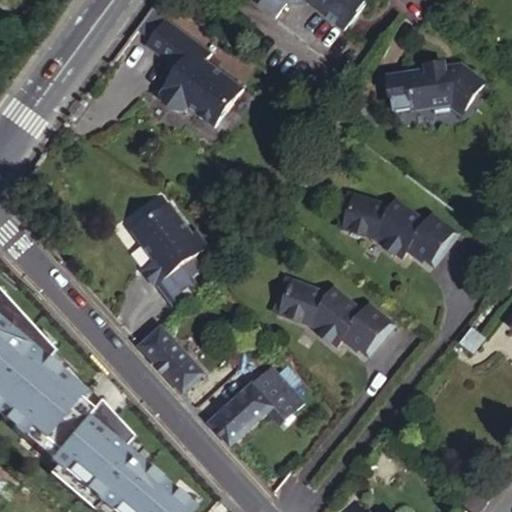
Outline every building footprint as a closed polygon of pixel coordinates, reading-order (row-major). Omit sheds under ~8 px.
[(361,0),(266,0),(276,7),(281,0),(322,0),(348,18),(361,0)] [(205,58),(211,50),(166,16),(146,42),(171,61),(174,63),(176,61),(182,65),(175,73),(160,91),(164,100),(174,107),(184,109),(187,105),(213,125),(242,86),(205,58)] [(453,70),(452,60),(412,65),(416,98),(433,97),(434,104),(453,103),(452,94),(453,93),(460,98),(468,105),(489,76),(468,59),(460,69),(453,70)] [(468,59),(452,60),(453,70),(460,69),(468,59)] [(175,73),(182,65),(176,61),(174,63),(171,61),(167,67),(175,73)] [(452,94),(453,103),(455,102),(463,110),(468,105),(460,98),(453,93),(452,94)] [(342,227),(353,193),(348,191),(338,225),(342,227)] [(431,264),(455,231),(430,213),(424,221),(392,199),(387,206),(353,193),(342,227),(379,240),(378,242),(384,246),(382,248),(393,255),(394,253),(399,257),(405,249),(407,246),(421,257),(431,264)] [(192,255),(206,244),(194,228),(190,232),(166,201),(130,230),(153,260),(142,269),(154,285),(156,284),(192,255)] [(421,257),(407,246),(405,249),(419,259),(421,257)] [(201,266),(192,255),(156,284),(165,295),(190,275),(201,266)] [(177,311),(201,289),(190,275),(165,295),(177,311)] [(291,280),(287,278),(274,312),(279,313),(291,280)] [(367,356),(393,325),(369,305),(362,312),(332,287),(327,293),(291,280),(279,313),(316,327),(316,329),(321,334),(320,335),(329,344),(331,342),(336,346),(342,339),(344,336),(357,347),(367,356)] [(139,453),(0,299),(0,424),(104,511),(195,511),(132,460),(139,453)] [(139,346),(182,394),(203,374),(161,327),(139,346)] [(477,338),(467,331),(456,346),(466,354),(477,338)] [(357,347),(344,336),(342,339),(355,350),(357,347)] [(274,367),(254,385),(219,417),(210,425),(230,446),(268,412),(274,406),(285,419),(305,401),(274,367)] [(208,405),(200,413),(210,425),(219,417),(208,405)] [(285,419),(274,406),(268,412),(280,424),(285,419)] [(469,486),(456,503),(468,511),(480,511),(489,500),(469,486)]
